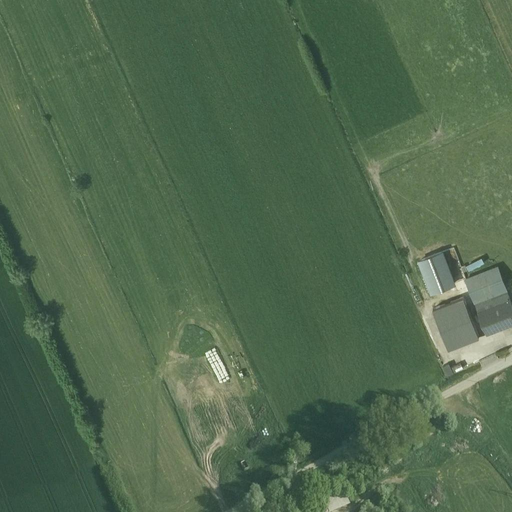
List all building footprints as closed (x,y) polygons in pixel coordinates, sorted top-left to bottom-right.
[(442,252),(420,261),(432,293),(454,284),(442,252)] [(487,334),(511,324),(511,303),(498,267),(466,280),(487,334)] [(448,349),(479,337),(464,297),(433,309),(448,349)] [(451,363),(454,371),(464,367),(461,359),(451,363)] [(447,375),(454,373),(451,363),(444,365),(447,375)] [(430,452),(427,447),(421,452),(425,456),(430,452)] [(329,511),(345,505),(341,495),(302,511),(329,511)]
